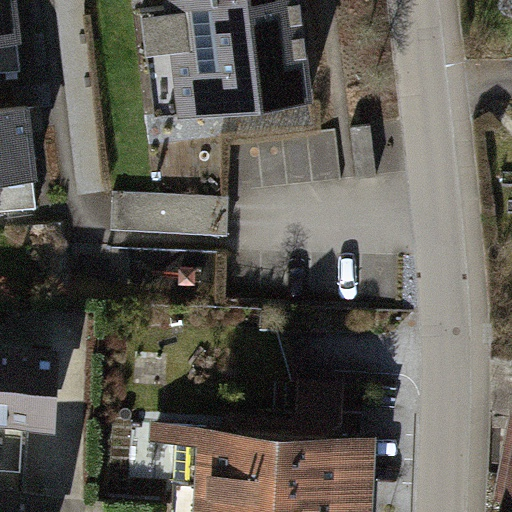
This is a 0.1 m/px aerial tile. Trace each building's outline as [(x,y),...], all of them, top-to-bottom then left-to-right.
[(14,0),(0,0),(0,73),(23,71),(14,0)] [(298,0),(129,0),(140,124),(308,110),(298,0)] [(39,101),(0,104),(0,213),(51,208),(39,101)] [(60,360),(0,354),(0,420),(54,425),(60,360)] [(330,415),(219,410),(214,511),(406,511),(414,358),(333,354),(330,415)] [(56,511),(57,499),(0,497),(0,511),(56,511)]
